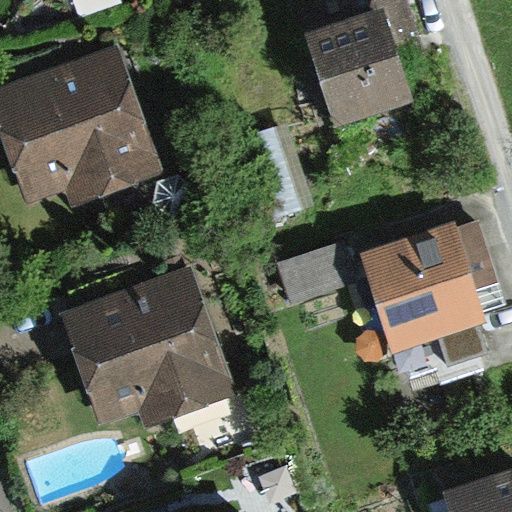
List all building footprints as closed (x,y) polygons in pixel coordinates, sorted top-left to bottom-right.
[(381,0),(338,0),(305,10),(335,112),(408,91),(381,0)] [(119,39),(0,77),(0,110),(25,188),(60,177),(68,201),(162,170),(119,39)] [(453,217),(366,241),(394,343),(442,330),(450,359),(489,348),(453,217)] [(282,265),(297,306),(365,281),(350,240),(282,265)] [(191,258),(60,301),(99,416),(141,402),(147,420),(236,391),(191,258)] [(511,511),(511,460),(451,478),(461,511),(511,511)]
